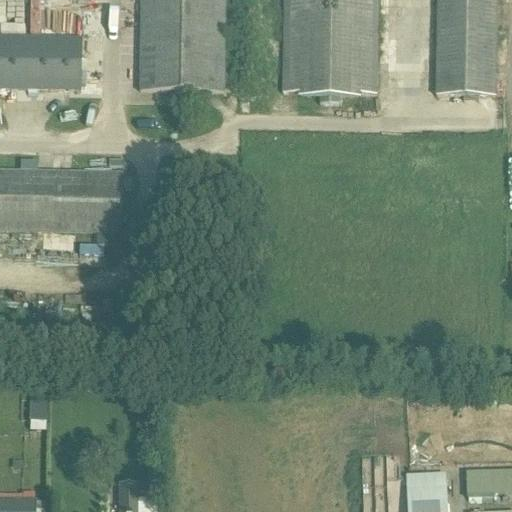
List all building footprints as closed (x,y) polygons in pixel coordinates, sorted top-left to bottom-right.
[(224,97),(225,0),(140,0),(139,95),(224,97)] [(379,98),(381,0),(286,0),(284,95),(322,96),(322,107),(341,108),(342,97),(379,98)] [(498,103),(500,0),(439,0),(437,101),(498,103)] [(0,92),(82,94),(83,41),(0,39),(0,92)] [(0,235),(123,238),(124,176),(0,173),(0,235)] [(57,440),(55,461),(73,464),(76,443),(57,440)] [(390,478),(391,459),(380,459),(380,478),(390,478)] [(511,491),(511,466),(489,467),(490,492),(511,491)] [(460,490),(483,490),(483,470),(460,470),(460,490)] [(408,511),(447,511),(446,476),(407,478),(408,511)] [(120,489),(120,511),(138,511),(139,502),(139,490),(120,489)] [(158,511),(158,502),(139,502),(138,511),(158,511)]
